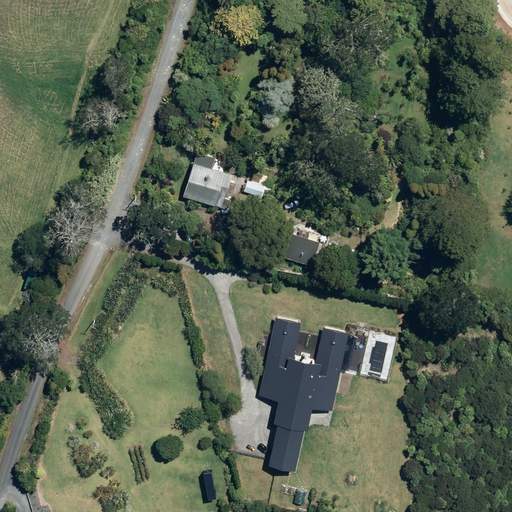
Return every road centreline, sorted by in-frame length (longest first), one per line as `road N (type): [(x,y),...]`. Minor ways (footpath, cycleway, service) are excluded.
road 1 (residential): [(191,0),(121,209),(48,357),(0,500)]
road 2 (unknown): [(108,235),(207,272),(249,413)]
